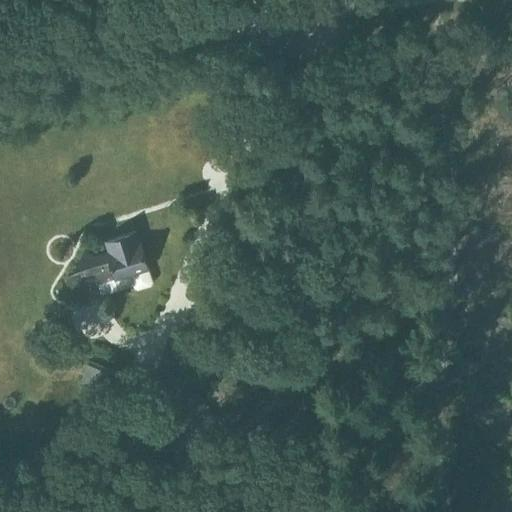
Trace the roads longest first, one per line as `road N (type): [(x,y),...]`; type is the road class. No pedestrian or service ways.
road 1 (track): [(439,10),(448,259),(437,474),(443,511)]
road 2 (track): [(336,511),(288,120),(317,28)]
road 3 (unclassified): [(0,76),(294,32)]
road 4 (track): [(511,0),(294,32)]
